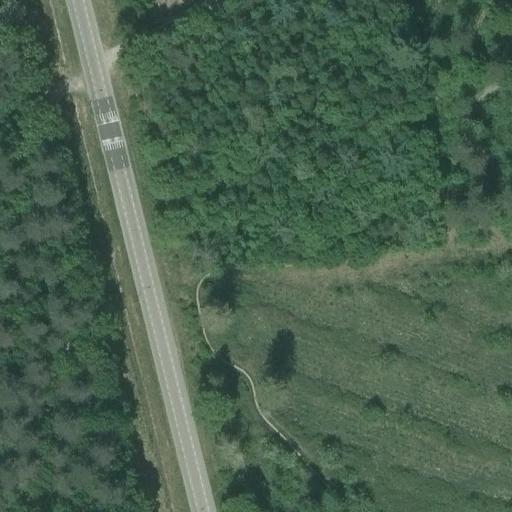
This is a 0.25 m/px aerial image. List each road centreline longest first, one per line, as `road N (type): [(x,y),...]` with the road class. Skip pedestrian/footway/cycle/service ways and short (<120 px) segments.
road 1 (tertiary): [(202,511),(77,0)]
road 2 (track): [(215,0),(22,110)]
